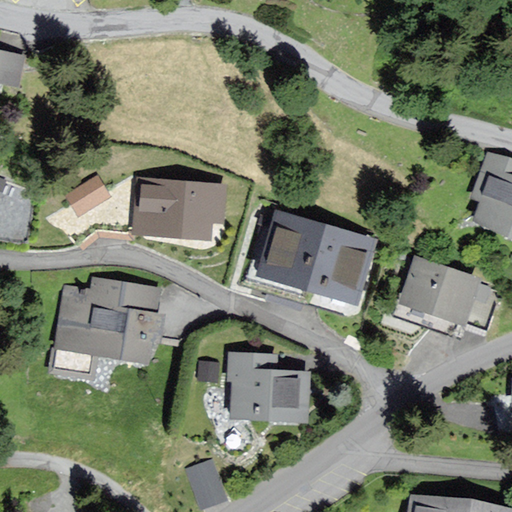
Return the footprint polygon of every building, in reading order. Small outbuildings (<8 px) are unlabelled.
[(0,46),(0,76),(15,78),(20,50),(0,46)] [(484,201),(477,220),(511,232),(511,162),(490,154),(474,197),(484,201)] [(63,183),(75,213),(110,199),(99,170),(63,183)] [(143,179),(138,230),(211,237),(213,217),(223,218),(226,187),(143,179)] [(375,240),(278,211),(260,273),(356,302),(375,240)] [(416,258),(403,303),(468,322),(481,276),(416,258)] [(70,287),(61,347),(155,361),(162,314),(155,313),(159,289),(94,279),(92,291),(70,287)] [(56,350),(54,365),(87,367),(89,353),(56,350)] [(234,379),(231,414),(305,420),(309,373),(275,370),(276,357),(231,353),(229,379),(234,379)] [(224,497),(212,462),(188,470),(201,505),(224,497)] [(511,511),(511,505),(417,490),(413,511),(511,511)]
